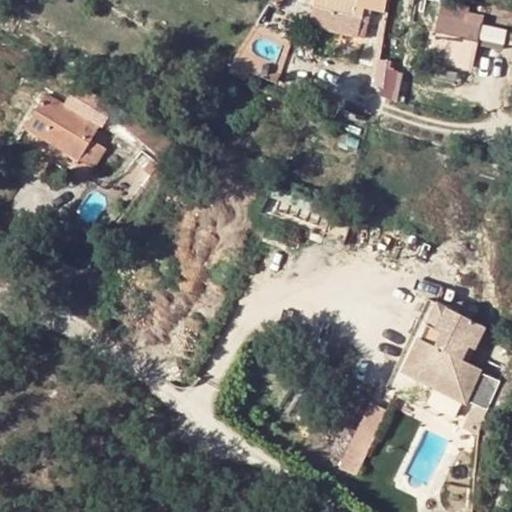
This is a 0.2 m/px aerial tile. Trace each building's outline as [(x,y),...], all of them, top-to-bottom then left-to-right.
[(320,0),(319,6),(360,15),(363,16),(366,0),(320,0)] [(315,23),(357,32),(360,15),(319,6),(315,23)] [(439,13),(435,31),(466,38),(478,40),(481,23),(465,20),(467,13),(446,9),(444,15),(439,13)] [(431,50),(462,57),(466,38),(435,31),(431,50)] [(395,96),(404,68),(382,61),(374,89),(395,96)] [(46,93),(27,127),(80,158),(90,164),(101,146),(91,139),(80,133),(88,119),(46,93)] [(138,137),(150,146),(160,134),(147,125),(117,103),(108,115),(138,137)] [(80,133),(91,139),(99,126),(88,119),(80,133)] [(345,127),(357,131),(359,123),(348,120),(345,127)] [(142,150),(134,145),(125,158),(117,170),(134,181),(141,169),(150,175),(160,163),(142,150)] [(507,178),(511,166),(496,162),(493,174),(507,178)] [(134,181),(142,187),(150,175),(141,169),(134,181)] [(430,302),(422,298),(411,320),(419,323),(430,302)] [(449,397),(465,364),(453,357),(446,354),(453,341),(459,344),(471,323),(430,302),(419,323),(411,320),(388,368),(449,397)] [(446,354),(453,357),(459,344),(453,341),(446,354)] [(357,474),(388,407),(370,398),(338,466),(357,474)] [(417,511),(409,511),(402,509),(400,511),(447,511),(453,496),(417,511)]
